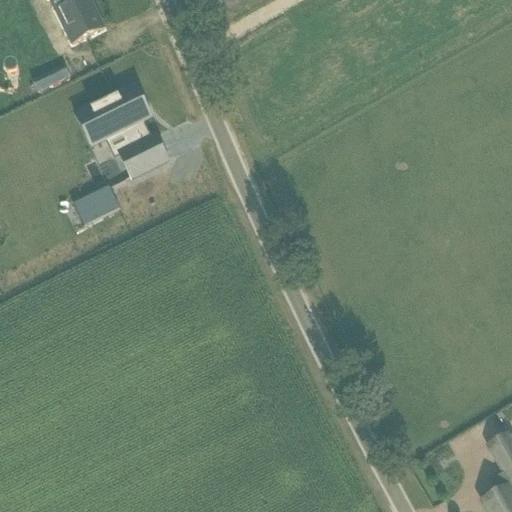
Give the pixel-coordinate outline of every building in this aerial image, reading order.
[(88,0),(48,0),(72,48),(86,41),(104,32),(91,6),(88,0)] [(63,68),(32,83),(38,94),(69,80),(63,68)] [(114,98),(75,117),(88,142),(91,150),(104,143),(122,135),(130,151),(119,156),(120,159),(131,180),(132,182),(167,164),(161,152),(155,139),(152,140),(144,124),(150,121),(144,109),(134,89),(114,98)] [(73,208),(84,230),(120,212),(111,194),(109,191),(73,208)] [(500,493),(481,503),(486,511),(511,511),(511,437),(508,439),(507,437),(488,448),(504,475),(493,481),(500,493)]
